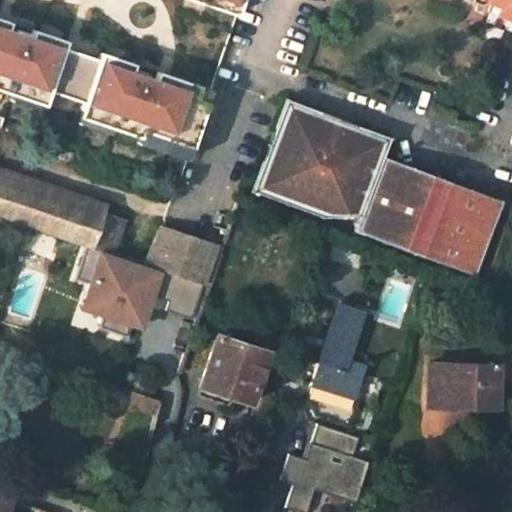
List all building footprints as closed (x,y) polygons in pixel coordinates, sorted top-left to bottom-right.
[(198,0),(198,1),(234,15),(239,0),(198,0)] [(511,0),(484,0),(485,1),(497,5),(493,17),(505,21),(508,29),(511,30),(511,0)] [(0,84),(41,94),(55,37),(0,23),(0,84)] [(153,76),(151,85),(84,70),(74,117),(164,137),(176,81),(153,76)] [(317,218),(356,216),(351,231),(470,274),(499,198),(380,155),(387,135),(349,121),(337,128),(323,122),(317,110),(283,97),(248,192),(317,218)] [(0,217),(116,257),(127,223),(0,177),(0,217)] [(218,246),(234,251),(242,228),(248,231),(256,210),(233,201),(218,246)] [(199,285),(201,285),(214,246),(162,227),(148,268),(156,270),(199,285)] [(152,279),(81,255),(73,279),(88,284),(83,298),(104,305),(101,316),(97,327),(123,336),(132,310),(142,313),(148,295),(165,301),(162,311),(187,319),(199,285),(156,270),(152,279)] [(104,305),(83,298),(79,308),(101,316),(104,305)] [(368,362),(348,355),(364,311),(338,302),(309,384),(355,400),(368,362)] [(247,401),(264,351),(214,333),(198,385),(247,401)] [(497,406),(499,362),(431,361),(430,404),(497,406)] [(355,400),(309,384),(306,392),(314,415),(351,427),(360,401),(355,400)] [(124,395),(128,415),(141,419),(146,401),(124,395)] [(152,422),(157,404),(156,404),(146,401),(141,419),(152,422)] [(291,483),(284,506),(302,511),(304,511),(313,487),(354,501),(367,460),(351,454),(357,435),(316,422),(304,458),(287,452),(279,479),(291,483)] [(0,511),(6,511),(10,502),(0,498),(0,511)]
